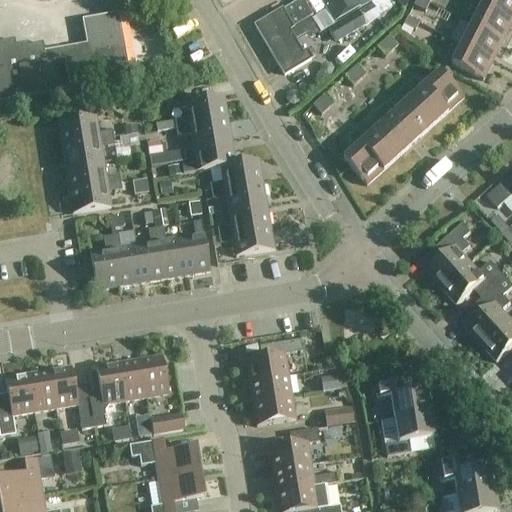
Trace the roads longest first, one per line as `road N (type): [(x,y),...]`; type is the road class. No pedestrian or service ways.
road 1 (residential): [(199,0),(356,258)]
road 2 (residential): [(511,439),(356,258)]
road 3 (unclassified): [(356,258),(511,114)]
road 4 (residential): [(239,511),(193,310)]
road 5 (unclassified): [(193,310),(316,289),(356,258)]
road 6 (residential): [(62,332),(48,244),(0,252)]
road 7 (unclassified): [(62,332),(193,310)]
